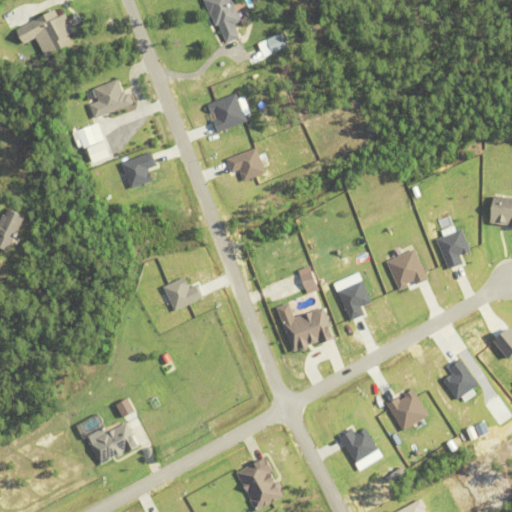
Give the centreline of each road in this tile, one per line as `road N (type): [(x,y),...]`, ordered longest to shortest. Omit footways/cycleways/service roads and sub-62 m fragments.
road 1 (residential): [(90,511),(479,300),(511,295)]
road 2 (residential): [(126,0),(285,407)]
